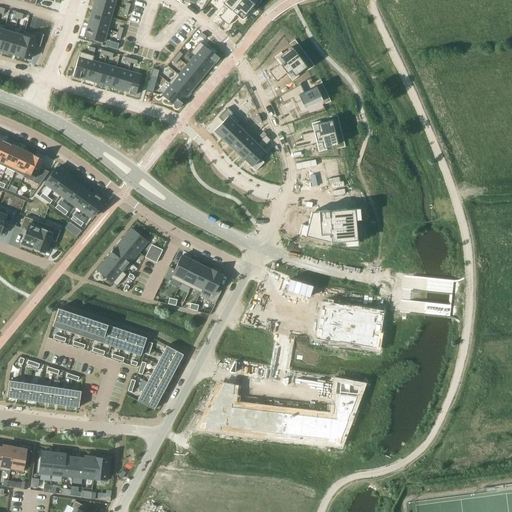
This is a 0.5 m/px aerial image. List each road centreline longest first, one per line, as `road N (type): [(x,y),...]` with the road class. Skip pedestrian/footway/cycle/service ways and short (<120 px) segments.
road 1 (residential): [(0,119),(81,163),(179,234),(249,269)]
road 2 (residential): [(282,203),(234,179),(167,117),(44,80)]
road 3 (residential): [(282,203),(289,165),(243,66),(171,0)]
road 4 (residential): [(249,269),(468,313)]
road 5 (unclassified): [(258,247),(364,275),(470,288)]
road 6 (residential): [(249,269),(160,435)]
road 7 (residential): [(160,435),(0,413)]
